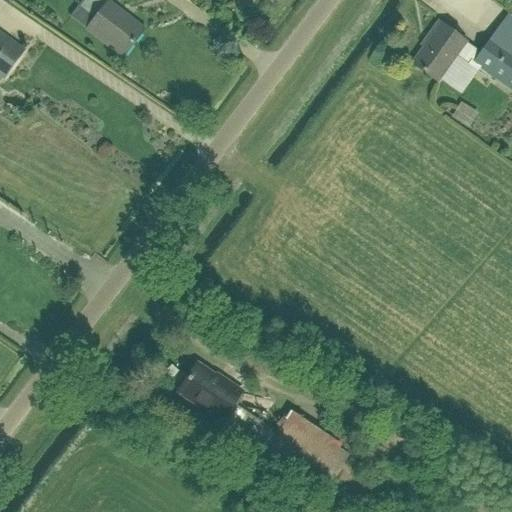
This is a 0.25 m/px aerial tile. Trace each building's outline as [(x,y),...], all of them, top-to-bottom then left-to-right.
[(111,0),(84,0),(70,19),(87,32),(88,34),(122,60),(145,31),(109,3),(111,0)] [(430,41),(412,66),(437,84),(455,59),(472,71),(474,68),(511,94),(511,23),(508,21),(481,58),(437,26),(428,40),(430,41)] [(23,51),(0,35),(0,80),(2,81),(23,51)] [(458,115),(475,125),(482,113),(465,103),(458,115)] [(244,397),(198,364),(178,392),(224,426),(221,429),(261,458),(257,463),(316,506),(339,474),(280,431),(276,437),(237,408),(244,397)] [(426,483),(417,502),(431,508),(439,489),(426,483)]
